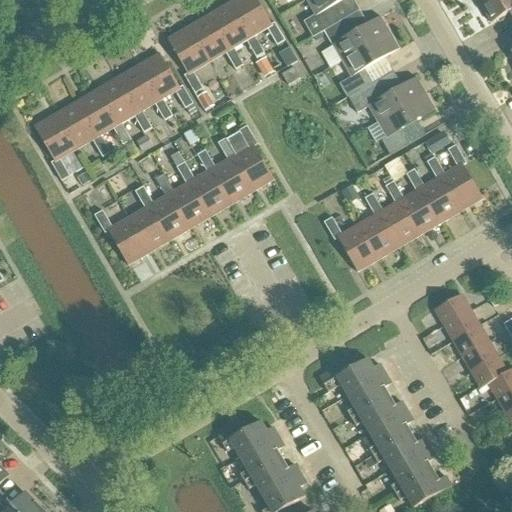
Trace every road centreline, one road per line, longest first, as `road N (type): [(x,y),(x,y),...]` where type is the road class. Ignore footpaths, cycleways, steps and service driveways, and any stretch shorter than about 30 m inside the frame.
road 1 (residential): [(286,373),(80,490),(0,406)]
road 2 (residential): [(511,154),(424,0)]
road 3 (residential): [(286,373),(359,495)]
road 4 (residential): [(392,307),(464,429)]
road 5 (residential): [(392,307),(286,373)]
road 6 (residential): [(0,33),(49,36),(113,0)]
